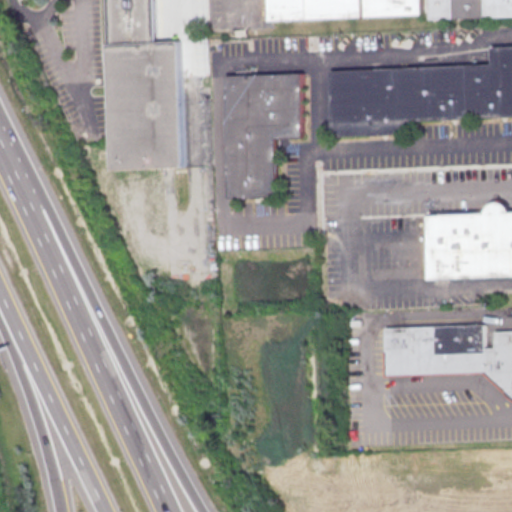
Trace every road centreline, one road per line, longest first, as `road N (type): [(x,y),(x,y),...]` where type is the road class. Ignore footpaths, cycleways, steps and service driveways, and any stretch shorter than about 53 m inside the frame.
road 1 (motorway): [(171,511),(0,135)]
road 2 (motorway): [(203,511),(80,271),(14,163)]
road 3 (motorway): [(0,297),(104,511)]
road 4 (motorway): [(0,322),(63,511)]
